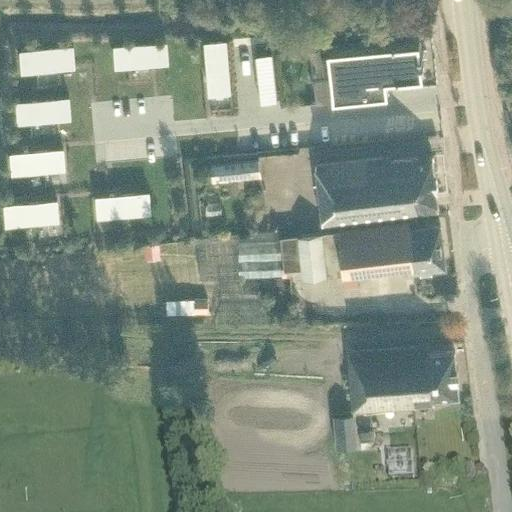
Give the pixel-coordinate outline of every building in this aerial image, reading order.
[(388,75),(423,70),(419,36),(329,44),(329,46),(310,48),(315,102),(336,100),(336,93),(389,88),(388,75)] [(225,40),(205,41),(209,93),(230,91),(225,40)] [(166,41),(114,45),(116,66),(168,62),(166,41)] [(22,70),(74,65),(73,45),(21,49),(22,70)] [(256,56),(257,68),(273,66),(271,54),(256,56)] [(17,101),(18,121),(70,117),(69,96),(17,101)] [(11,152),(13,173),(65,168),(63,147),(11,152)] [(322,223),(439,210),(437,193),(435,170),(434,170),(432,155),(391,160),(390,156),(315,165),(322,223)] [(261,176),(259,158),(210,163),(212,181),(261,176)] [(150,212),(148,191),(96,196),(98,216),(150,212)] [(59,219),(57,199),(4,204),(6,224),(59,219)] [(445,267),(440,224),(410,227),(409,221),(298,234),(298,233),(280,235),(284,269),(301,267),(302,278),(327,275),(343,273),(345,286),(359,285),(357,272),(413,265),(414,271),(420,270),(420,275),(431,273),(431,269),(445,267)] [(159,241),(144,242),(145,250),(159,248),(159,241)] [(210,294),(168,295),(169,309),(210,308),(210,294)] [(456,369),(454,350),(429,352),(429,345),(349,350),(350,365),(353,410),(414,406),(414,404),(433,403),(433,398),(458,396),(457,378),(458,378),(457,369),(456,369)] [(182,365),(171,366),(172,378),(182,377),(182,365)] [(358,446),(355,413),(333,414),(335,447),(358,446)]
